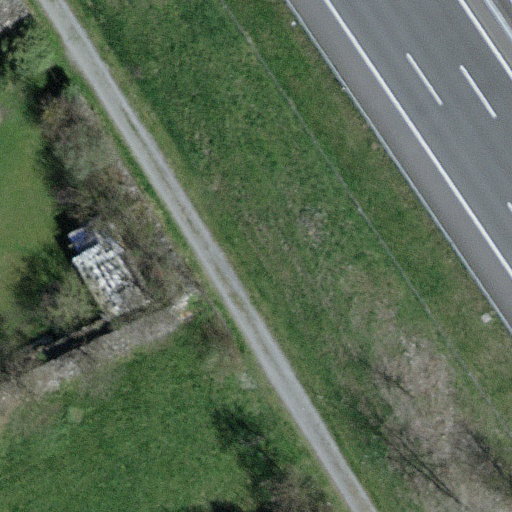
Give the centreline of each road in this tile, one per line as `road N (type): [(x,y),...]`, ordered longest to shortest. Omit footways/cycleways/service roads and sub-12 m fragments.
road 1 (track): [(45,0),(167,184),(364,511)]
road 2 (motorway): [(391,0),(511,177)]
